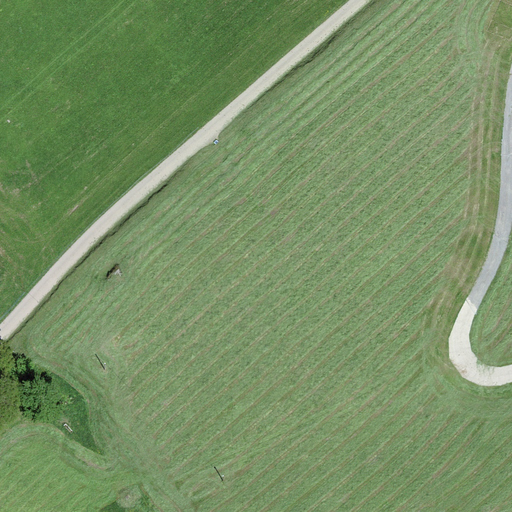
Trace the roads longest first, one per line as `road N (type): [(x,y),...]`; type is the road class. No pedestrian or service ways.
road 1 (unclassified): [(362,0),(93,237),(0,336)]
road 2 (track): [(511,174),(502,248),(459,345),(464,364),(483,380),(511,378)]
